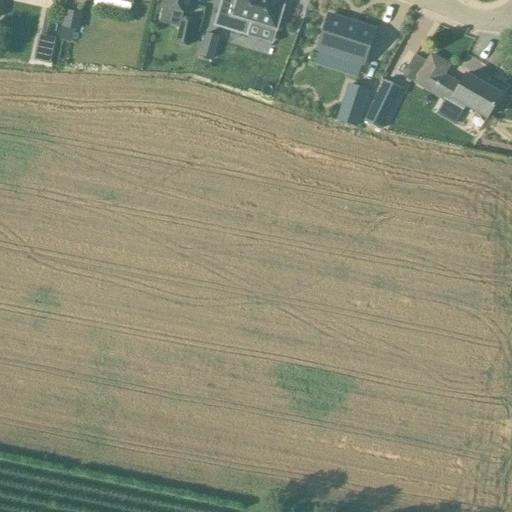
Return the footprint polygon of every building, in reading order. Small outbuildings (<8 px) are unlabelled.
[(189,13),(191,0),(159,0),(159,6),(189,13)] [(243,0),(218,0),(211,23),(257,38),(261,26),(273,30),(283,0),(246,0),(246,1),(243,0)] [(80,31),(83,14),(65,10),(62,27),(80,31)] [(369,32),(327,10),(311,41),(354,63),(369,32)] [(181,21),(175,47),(188,50),(194,23),(181,21)] [(200,55),(212,58),(218,37),(206,33),(200,55)] [(427,62),(402,47),(389,69),(462,111),(465,106),(486,118),(499,95),(464,75),(458,85),(442,75),(448,66),(431,56),(427,62)] [(400,89),(384,81),(365,121),(381,129),(400,89)] [(367,91),(349,85),(337,120),(355,126),(367,91)]
